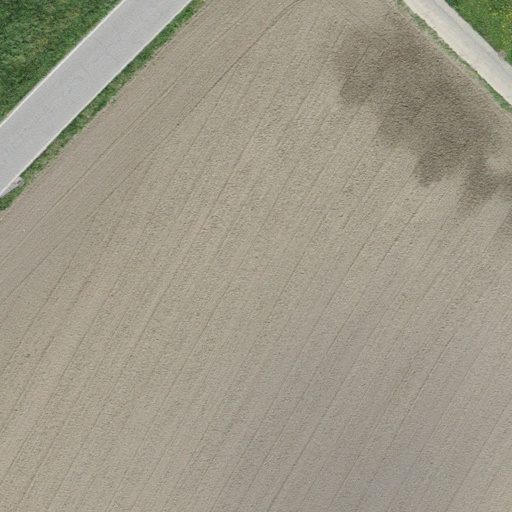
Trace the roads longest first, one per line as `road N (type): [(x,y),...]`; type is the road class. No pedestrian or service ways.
road 1 (tertiary): [(141,0),(0,146)]
road 2 (unclassified): [(407,0),(511,99)]
